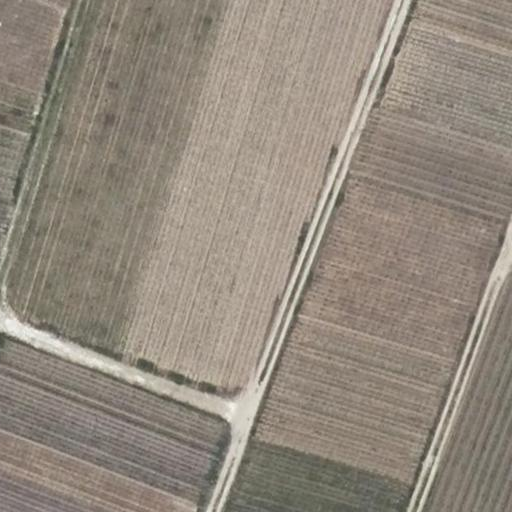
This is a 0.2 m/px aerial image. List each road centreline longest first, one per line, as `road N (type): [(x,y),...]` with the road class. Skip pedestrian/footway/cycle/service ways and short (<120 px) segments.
road 1 (track): [(213,511),(402,0)]
road 2 (track): [(408,511),(511,208)]
road 3 (track): [(0,284),(83,0)]
road 4 (track): [(247,421),(5,322),(0,298)]
